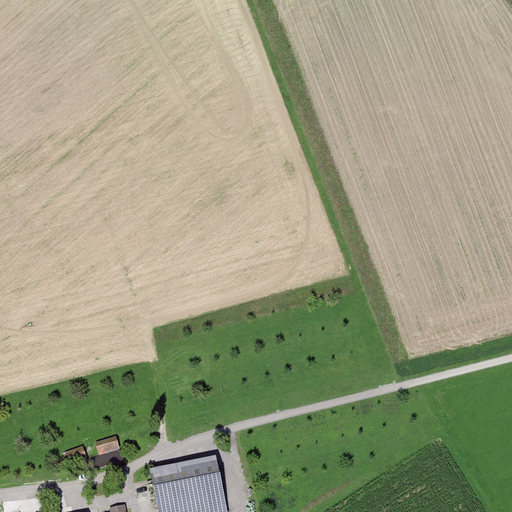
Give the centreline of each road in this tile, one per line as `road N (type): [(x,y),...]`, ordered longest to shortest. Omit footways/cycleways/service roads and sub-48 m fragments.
road 1 (track): [(511,359),(235,427),(76,486),(0,494)]
road 2 (track): [(162,454),(153,352),(138,323)]
